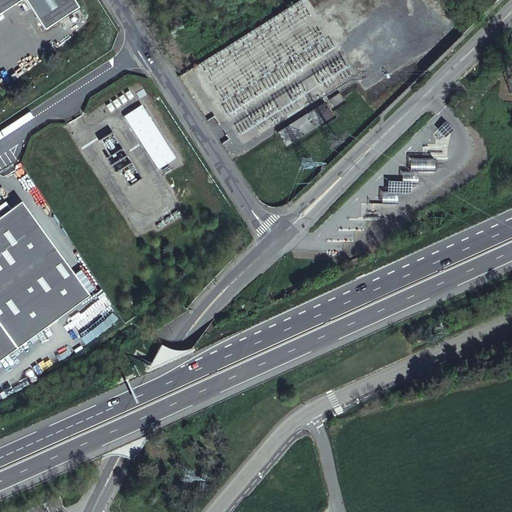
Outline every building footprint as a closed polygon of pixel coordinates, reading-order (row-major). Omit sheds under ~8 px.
[(24,0),(44,30),(78,7),(73,0),(0,0),(0,13),(20,0),(24,0)] [(328,98),(333,107),(343,101),(339,92),(328,98)] [(324,102),(276,131),(286,146),(334,116),(324,102)] [(139,106),(122,117),(158,169),(174,158),(139,106)] [(451,130),(444,123),(438,129),(445,136),(451,130)] [(128,187),(142,178),(110,131),(96,141),(128,187)] [(20,202),(0,216),(0,357),(87,295),(20,202)]
